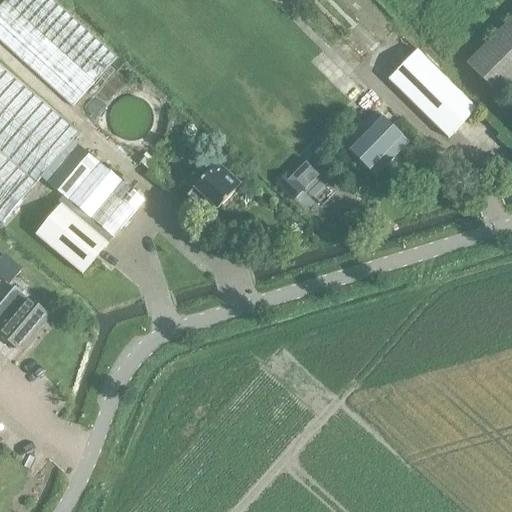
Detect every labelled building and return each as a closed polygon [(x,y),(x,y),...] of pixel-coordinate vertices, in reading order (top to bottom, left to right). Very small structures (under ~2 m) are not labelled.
[(4,0),(0,5),(0,41),(73,107),(117,58),(52,0),(4,0)] [(501,99),(511,87),(511,18),(467,65),(501,99)] [(449,139),(477,110),(418,51),(389,80),(449,139)] [(0,65),(0,221),(4,225),(43,179),(115,239),(146,202),(74,142),(80,133),(0,65)] [(161,122),(162,117),(161,112),(160,107),(157,103),(154,99),(151,96),(146,93),(142,91),(136,91),(132,91),(126,92),(122,94),(118,97),(114,101),(112,106),(110,110),(109,116),(110,121),(111,127),(113,131),(117,135),(120,138),(125,141),(129,142),(135,143),(140,142),(146,141),(151,138),(154,135),(157,131),(160,127),(161,122)] [(377,113),(345,146),(376,177),(409,144),(377,113)] [(311,167),(302,158),(276,184),(294,201),(305,190),(297,181),(311,167)] [(217,211),(242,184),(218,163),(186,198),(196,207),(204,199),(217,211)] [(62,205),(36,236),(83,275),(108,244),(62,205)] [(0,261),(0,274),(10,283),(21,270),(4,256),(0,261)] [(15,288),(0,305),(0,333),(20,351),(50,317),(15,288)]
